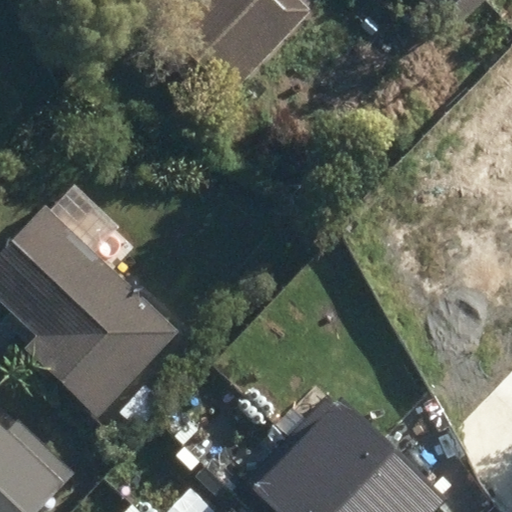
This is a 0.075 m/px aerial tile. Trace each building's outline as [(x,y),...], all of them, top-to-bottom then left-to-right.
[(196,0),(149,50),(217,115),(309,17),(290,0),(196,0)] [(419,0),(454,36),(491,0),(419,0)] [(0,261),(0,333),(99,424),(177,338),(117,282),(133,264),(60,197),(0,261)] [(511,289),(475,309),(511,380),(511,289)] [(400,307),(421,345),(450,329),(429,292),(400,307)] [(140,390),(115,417),(137,435),(161,408),(140,390)] [(324,391),(246,482),(281,511),(415,511),(437,488),(324,391)] [(0,436),(0,511),(40,511),(70,481),(17,430),(6,442),(0,436)] [(234,511),(224,502),(214,511),(234,511)]
